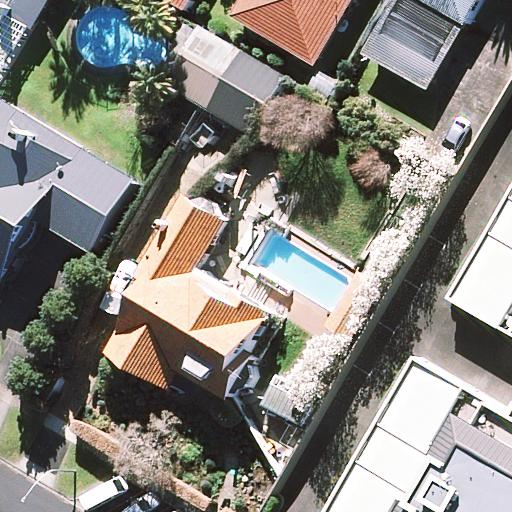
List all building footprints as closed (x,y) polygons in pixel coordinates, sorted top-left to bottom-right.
[(0,0),(0,9),(43,34),(62,0),(0,0)] [(365,0),(250,0),(236,25),(322,75),(365,0)] [(488,0),(407,0),(373,64),(435,98),(488,0)] [(290,80),(208,34),(179,86),(261,131),(290,80)] [(106,260),(150,178),(0,99),(0,272),(15,281),(43,228),(106,260)] [(238,233),(189,203),(96,354),(226,433),(295,321),(214,272),(238,233)] [(511,205),(455,305),(511,337),(511,205)] [(388,290),(360,275),(327,332),(355,348),(388,290)] [(511,511),(511,404),(423,354),(331,511),(511,511)]
